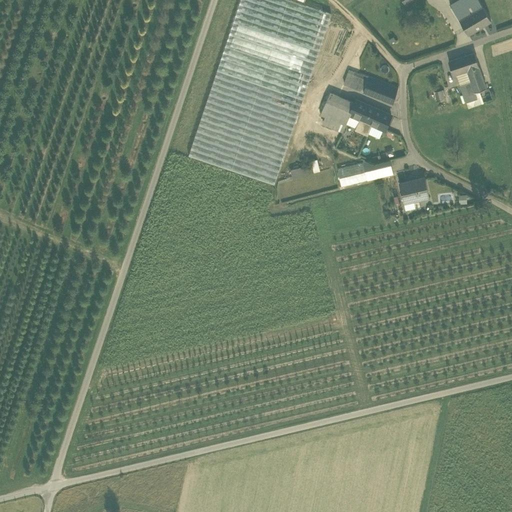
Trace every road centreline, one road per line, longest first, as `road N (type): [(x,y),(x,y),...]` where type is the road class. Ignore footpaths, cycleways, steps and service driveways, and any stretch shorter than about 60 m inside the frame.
road 1 (track): [(0,499),(511,377)]
road 2 (track): [(214,0),(51,486)]
road 3 (unclassified): [(401,69),(417,159),(511,210)]
road 4 (track): [(0,215),(124,267)]
